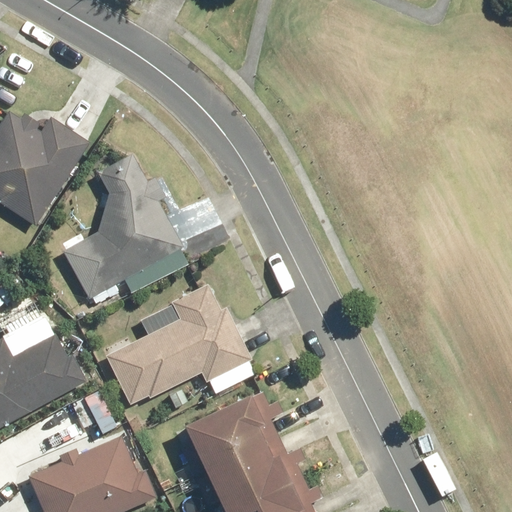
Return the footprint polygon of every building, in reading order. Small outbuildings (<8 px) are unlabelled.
[(0,132),(0,199),(36,224),(81,155),(14,111),(0,132)] [(65,252),(93,300),(183,249),(136,158),(101,176),(110,194),(98,233),(65,252)] [(222,298),(216,301),(209,286),(174,302),(182,318),(108,355),(133,405),(201,372),(206,382),(252,359),(227,308),(227,309),(222,298)] [(0,428),(84,384),(58,334),(16,356),(6,336),(0,339),(0,428)] [(315,511),(263,397),(190,430),(227,511),(315,511)] [(33,477),(49,511),(124,511),(157,498),(145,472),(137,475),(120,438),(33,477)]
